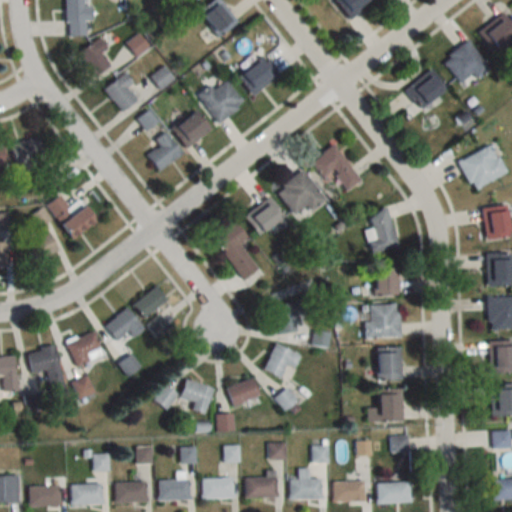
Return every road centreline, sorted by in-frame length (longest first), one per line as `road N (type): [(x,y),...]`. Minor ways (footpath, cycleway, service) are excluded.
road 1 (residential): [(444,511),(434,227),(418,191),(269,0)]
road 2 (residential): [(0,315),(44,307),(101,272),(444,0)]
road 3 (residential): [(220,327),(40,85),(15,0)]
